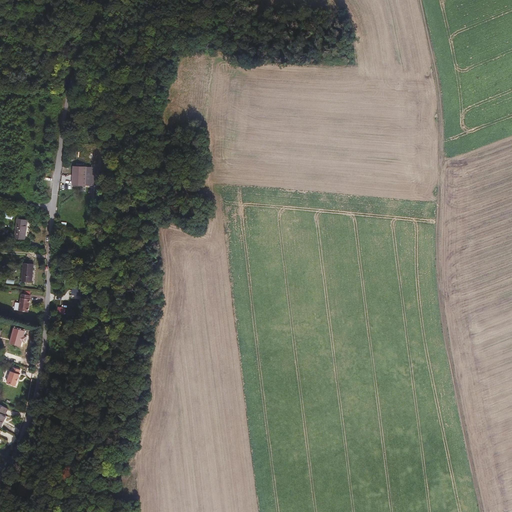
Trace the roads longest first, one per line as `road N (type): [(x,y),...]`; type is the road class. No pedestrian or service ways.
road 1 (track): [(419,0),(442,111),(437,290),(481,511)]
road 2 (residential): [(54,185),(38,366),(25,425),(0,476)]
road 3 (track): [(99,0),(74,64),(54,185)]
